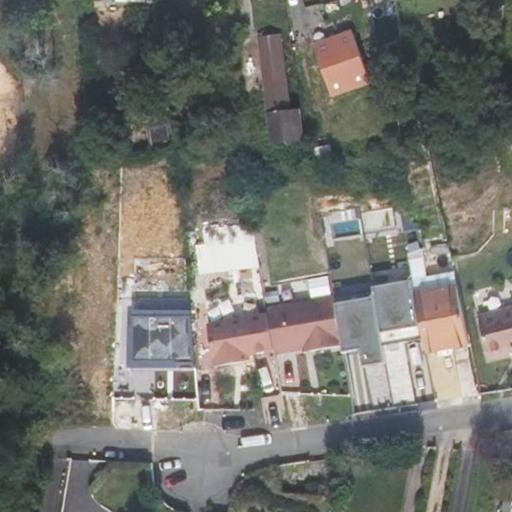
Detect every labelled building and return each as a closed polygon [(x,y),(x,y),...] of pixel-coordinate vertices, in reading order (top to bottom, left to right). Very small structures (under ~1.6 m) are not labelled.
[(354,31),(317,46),(330,99),(377,82),(354,31)] [(259,37),(276,146),(304,143),(300,110),(292,111),(282,34),(259,37)] [(205,230),(207,244),(255,237),(253,223),(205,230)] [(207,244),(198,245),(202,275),(260,268),(255,237),(207,244)] [(415,295),(413,281),(373,289),(375,299),(384,346),(424,337),(415,295)] [(458,286),(415,295),(424,337),(428,354),(470,345),(458,286)] [(268,314),(274,350),(274,353),(311,347),(311,351),(341,346),(333,298),(267,309),(268,314)] [(375,299),(336,306),(342,346),(344,353),(361,350),(365,367),(387,363),(384,346),(375,299)] [(511,310),(476,322),(488,363),(511,355),(511,310)] [(197,369),(194,313),(129,312),(127,366),(197,369)] [(268,314),(209,324),(215,366),(235,363),(234,357),(248,354),(274,350),(268,314)] [(248,354),(234,357),(235,363),(249,360),(248,354)]
